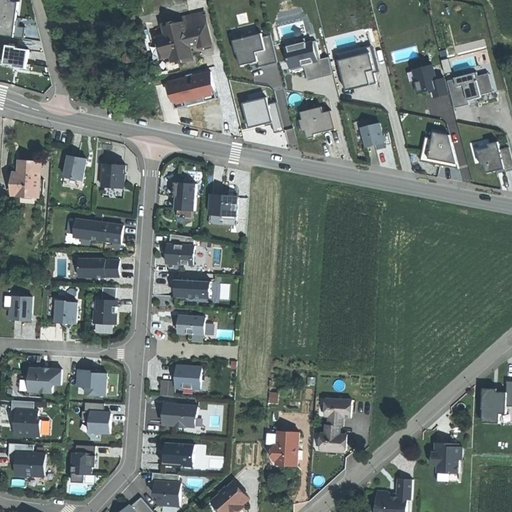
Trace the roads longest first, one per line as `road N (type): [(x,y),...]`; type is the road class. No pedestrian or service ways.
road 1 (secondary): [(156,136),(511,206)]
road 2 (tertiary): [(317,511),(511,336)]
road 3 (residential): [(136,351),(156,136)]
road 4 (residential): [(86,511),(128,467),(136,351)]
road 5 (secondary): [(0,102),(156,136)]
road 6 (residential): [(136,351),(0,343)]
road 7 (track): [(39,0),(68,117)]
